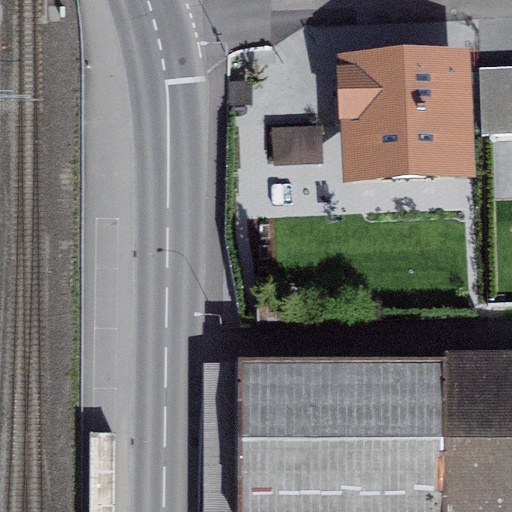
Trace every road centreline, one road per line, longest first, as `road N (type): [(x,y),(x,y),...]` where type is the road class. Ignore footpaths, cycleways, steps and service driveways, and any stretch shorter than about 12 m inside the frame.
road 1 (residential): [(511,3),(153,21)]
road 2 (residential): [(165,350),(511,334)]
road 3 (secondary): [(153,21),(167,126),(165,350)]
road 4 (secondary): [(165,350),(163,511)]
